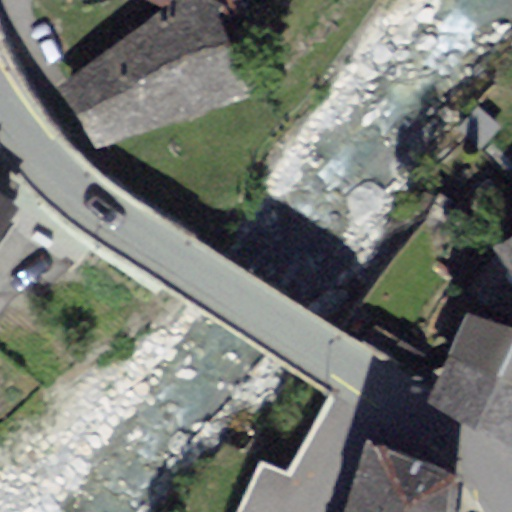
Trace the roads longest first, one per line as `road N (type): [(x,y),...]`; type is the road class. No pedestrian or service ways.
road 1 (secondary): [(354,377),(73,193),(0,112)]
road 2 (secondary): [(511,494),(465,439),(354,377)]
road 3 (residential): [(354,377),(308,511)]
